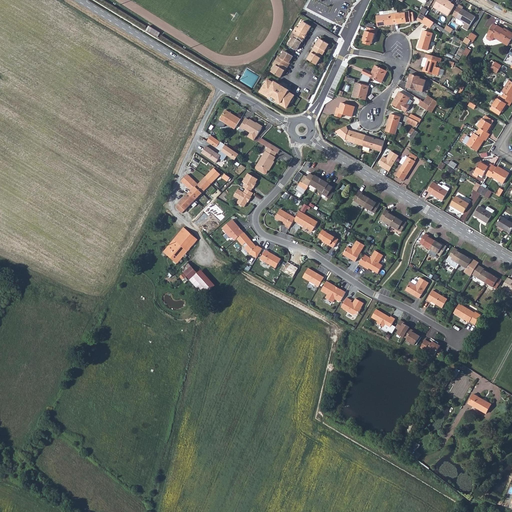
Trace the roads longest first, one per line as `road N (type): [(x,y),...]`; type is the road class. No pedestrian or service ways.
road 1 (residential): [(297,138),(297,162),(256,212),(258,229),(456,337)]
road 2 (tertiary): [(511,261),(308,136)]
road 3 (residential): [(223,86),(170,203),(216,255)]
road 4 (tertiary): [(223,86),(83,0)]
road 5 (track): [(216,255),(357,330)]
